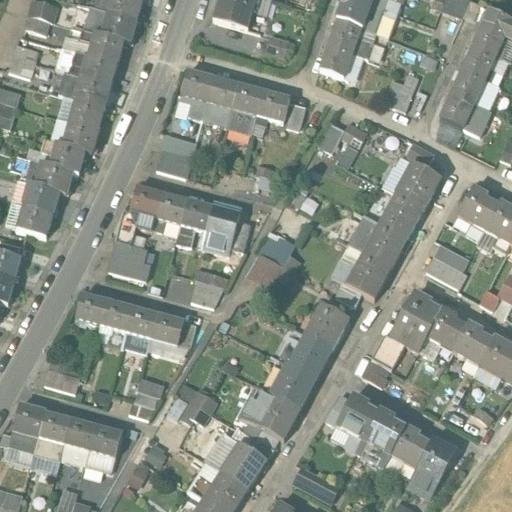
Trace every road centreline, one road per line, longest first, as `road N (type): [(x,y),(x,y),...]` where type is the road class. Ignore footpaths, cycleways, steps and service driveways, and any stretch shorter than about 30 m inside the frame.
road 1 (residential): [(123,172),(278,211)]
road 2 (residential): [(345,381),(484,452)]
road 3 (residential): [(70,277),(218,318)]
road 4 (residential): [(8,389),(148,429)]
road 5 (residential): [(300,88),(170,53)]
road 6 (residential): [(274,489),(345,381)]
road 7 (residential): [(70,277),(8,389)]
road 8 (residential): [(170,53),(123,172)]
road 9 (residential): [(417,138),(300,88)]
road 10 (residential): [(417,138),(469,24)]
road 11 (residential): [(407,275),(468,166)]
road 12 (residential): [(345,381),(407,275)]
road 13 (track): [(440,511),(511,411)]
road 14 (residential): [(407,275),(511,334)]
